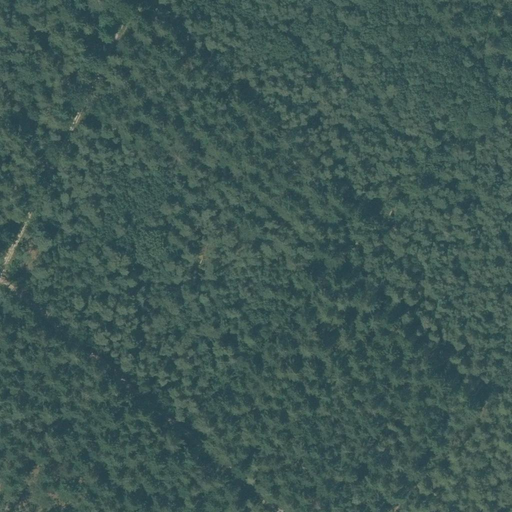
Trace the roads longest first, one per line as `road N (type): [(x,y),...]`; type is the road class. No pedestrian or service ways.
road 1 (track): [(275,511),(0,279)]
road 2 (track): [(390,511),(511,374)]
